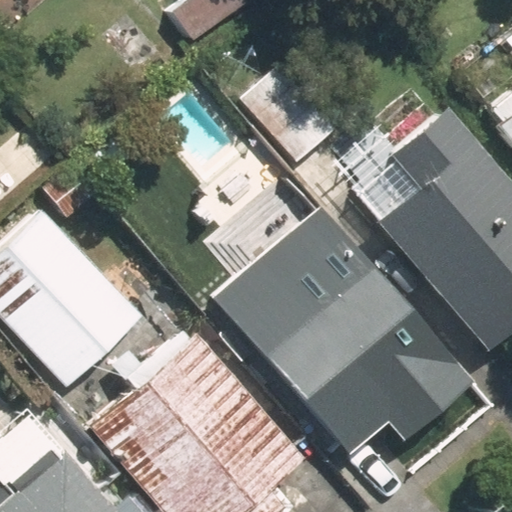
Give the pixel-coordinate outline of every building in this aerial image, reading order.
[(166,0),(151,13),(178,45),(232,0),(166,0)] [(511,31),(508,27),(441,86),(511,166),(511,31)] [(330,195),(472,353),(511,316),(511,210),(422,111),(330,195)] [(90,131),(28,187),(57,219),(119,163),(90,131)] [(447,382),(263,183),(214,228),(237,253),(188,299),(333,456),(366,426),(382,443),(447,382)] [(28,392),(135,511),(260,511),(269,504),(256,490),(285,464),(134,294),(114,312),(27,214),(0,238),(0,331),(42,379),(28,392)] [(0,411),(0,511),(126,511),(111,494),(89,511),(87,511),(1,411),(0,411)]
